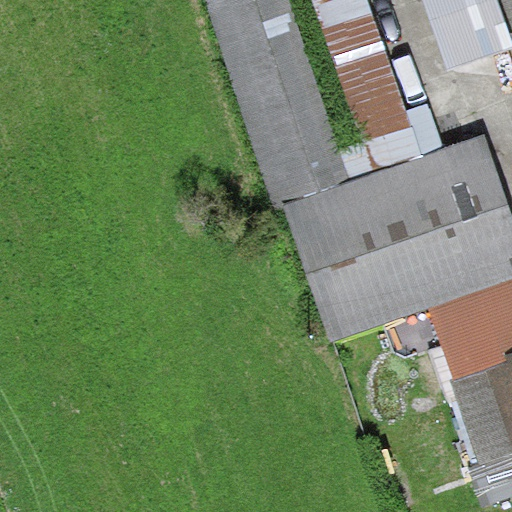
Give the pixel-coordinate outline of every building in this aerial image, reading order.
[(511,206),(489,138),(352,184),(290,0),(206,0),(277,210),(285,207),(331,343),(428,310),(511,282),(511,206)] [(413,128),(370,0),(315,0),(363,144),(413,128)] [(497,0),(427,0),(451,70),(511,49),(511,0),(498,0),(497,0)] [(511,282),(428,310),(442,347),(432,351),(472,467),(511,452),(511,282)] [(406,508),(472,491),(457,432),(390,449),(406,508)]
